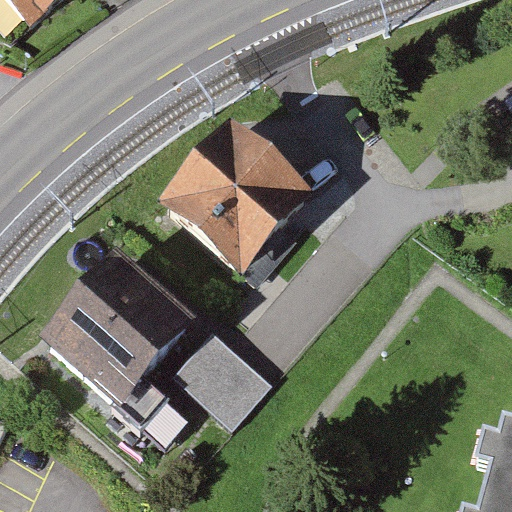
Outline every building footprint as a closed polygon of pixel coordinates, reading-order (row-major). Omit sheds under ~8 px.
[(87,0),(0,0),(0,7),(39,47),(87,0)] [(237,159),(179,223),(245,283),(303,219),(237,159)] [(117,297),(61,364),(127,419),(183,352),(117,297)] [(178,385),(237,436),(273,394),(213,344),(178,385)] [(490,511),(511,511),(511,444),(508,443),(490,511)]
